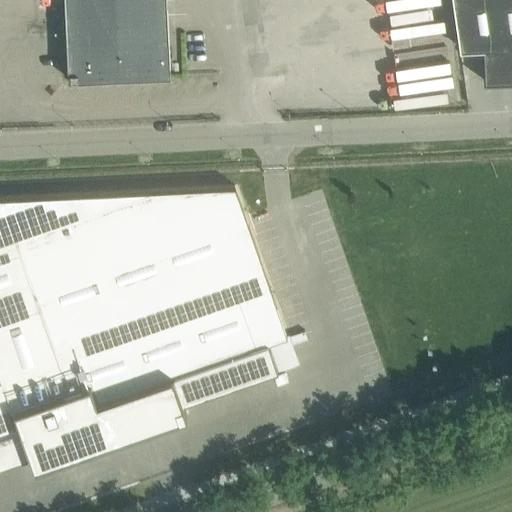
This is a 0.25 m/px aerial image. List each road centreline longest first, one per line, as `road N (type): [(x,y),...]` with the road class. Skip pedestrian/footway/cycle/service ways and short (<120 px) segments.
road 1 (unclassified): [(0,147),(511,126)]
road 2 (tertiary): [(222,511),(511,410)]
road 3 (unknown): [(223,0),(241,137)]
